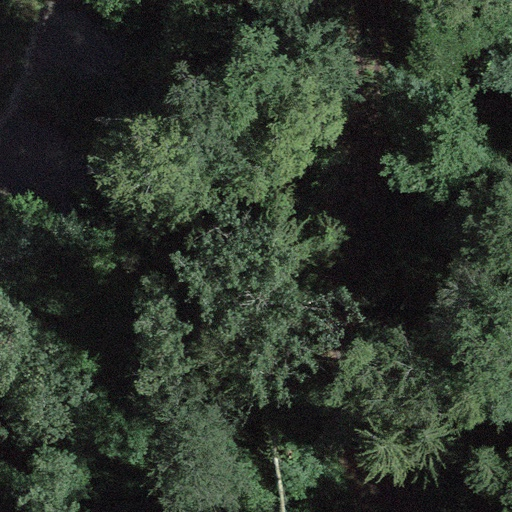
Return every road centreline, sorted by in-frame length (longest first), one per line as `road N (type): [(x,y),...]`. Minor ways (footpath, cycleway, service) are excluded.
road 1 (track): [(405,511),(361,391),(346,320),(348,237)]
road 2 (track): [(366,0),(348,237)]
